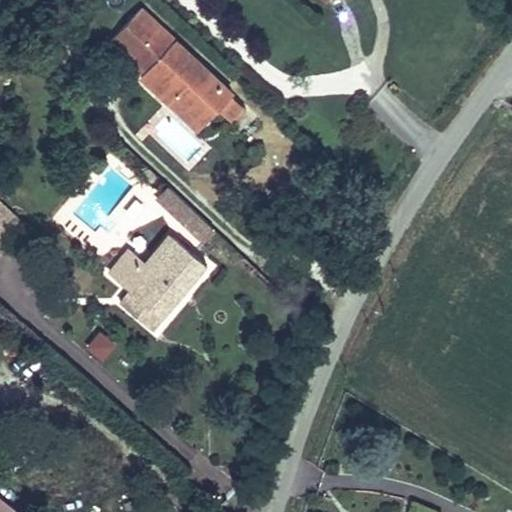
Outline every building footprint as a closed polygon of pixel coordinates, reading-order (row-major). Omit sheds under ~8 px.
[(234,95),(237,91),(144,6),(112,39),(163,84),(157,92),(200,132),(220,109),(235,122),(246,106),(234,95)] [(199,247),(217,224),(165,184),(148,206),(199,247)] [(0,252),(27,221),(0,198),(0,252)] [(105,272),(129,289),(115,306),(152,335),(209,263),(169,230),(146,259),(128,246),(105,272)] [(23,511),(0,493),(0,511),(23,511)]
